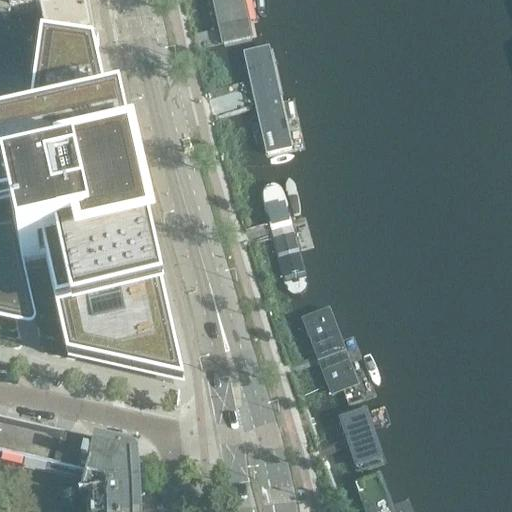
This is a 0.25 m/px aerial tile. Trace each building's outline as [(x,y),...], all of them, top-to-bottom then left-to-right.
[(99,57),(98,55),(96,46),(88,5),(90,0),(0,0),(0,45),(45,52),(47,52),(46,55),(46,56),(48,57),(47,66),(45,66),(44,69),(79,74),(76,60),(80,60),(91,62),(90,59),(99,57)] [(222,47),(252,41),(242,0),(211,0),(218,29),(222,46),(222,47)] [(267,156),(291,150),(268,49),(244,55),(253,94),(255,101),(259,121),(264,143),(267,156)] [(0,149),(35,141),(36,134),(36,133),(37,133),(43,92),(77,97),(89,150),(91,149),(94,150),(96,151),(97,152),(99,154),(99,156),(100,158),(99,160),(98,163),(97,164),(95,166),(93,167),(110,245),(68,255),(60,256),(47,259),(70,361),(183,387),(146,224),(118,230),(80,60),(76,60),(79,74),(44,69),(45,66),(47,66),(48,57),(46,56),(46,55),(47,52),(45,52),(35,123),(0,130),(0,149)] [(0,205),(9,204),(11,213),(22,265),(47,259),(60,256),(60,259),(61,259),(73,308),(75,314),(80,313),(78,306),(79,306),(70,270),(71,270),(68,255),(110,245),(93,167),(95,166),(97,164),(98,163),(99,160),(100,158),(99,156),(99,154),(97,152),(96,151),(94,150),(91,149),(89,150),(77,97),(43,92),(37,133),(36,133),(36,134),(35,141),(0,149),(0,205)] [(290,221),(282,194),(282,192),(281,191),(280,189),(278,188),(276,187),(275,187),(273,186),(271,187),(269,187),(267,188),(266,189),(264,190),(264,192),(263,194),(262,196),(262,198),(263,199),(284,281),(284,284),(285,286),(287,289),(288,291),(290,293),(293,294),(295,296),(297,297),(300,298),(302,296),(303,293),(304,291),(305,288),(306,286),(306,283),(307,280),(306,278),(300,254),(290,221)] [(0,215),(11,213),(9,204),(0,205),(0,215)] [(317,363),(330,398),(342,393),(358,387),(341,341),(330,311),(302,321),(313,351),(317,363)] [(365,411),(338,420),(348,450),(355,470),(382,461),(365,411)] [(59,511),(60,511),(63,510),(70,507),(82,502),(83,499),(86,484),(94,450),(0,428),(0,511),(59,511)] [(137,482),(136,469),(136,462),(133,459),(94,450),(86,484),(83,499),(93,500),(92,511),(139,511),(138,497),(137,482)] [(365,511),(364,511),(392,511),(390,505),(379,474),(354,483),(365,511)]
